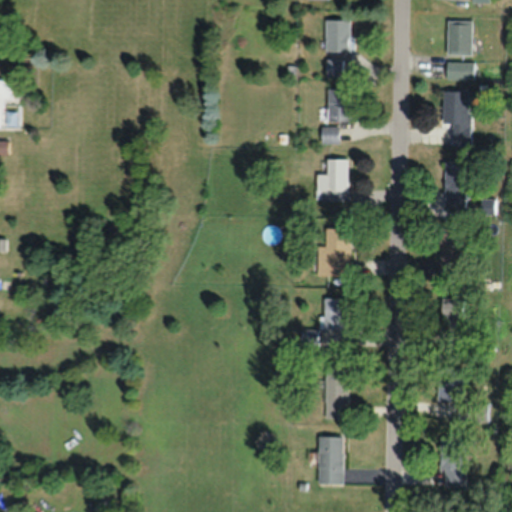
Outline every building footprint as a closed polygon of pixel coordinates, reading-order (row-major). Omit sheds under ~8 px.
[(349,51),(349,18),(324,18),(324,51),(349,51)] [(471,19),(445,19),(445,54),(471,54),(471,19)] [(342,77),(342,58),(325,58),(325,77),(342,77)] [(474,79),(474,61),(445,61),(445,79),(474,79)] [(12,98),(12,76),(0,76),(0,125),(16,125),(16,110),(4,110),(4,98),(12,98)] [(351,87),(326,87),(326,121),(351,121),(351,87)] [(469,90),(442,90),(442,143),(469,143),(469,90)] [(337,126),(320,126),(320,142),(337,142),(337,126)] [(316,172),(316,200),(348,200),(348,157),(325,158),(325,172),(316,172)] [(465,206),(465,160),(444,160),(444,206),(465,206)] [(439,226),(439,276),(465,276),(465,226),(439,226)] [(349,227),(318,227),(318,275),(349,275),(349,227)] [(322,328),(345,328),(345,297),(322,297),(322,328)] [(464,320),(464,297),(441,297),(441,346),(466,346),(466,320),(464,320)] [(300,345),(317,345),(317,329),(300,329),(300,345)] [(346,364),(324,364),(324,401),(346,401),(346,364)] [(436,400),(461,400),(461,368),(436,368),(436,400)] [(317,483),(342,483),(342,436),(317,436),(317,483)] [(444,485),(463,485),(463,438),(439,438),(439,468),(444,468),(444,485)]
